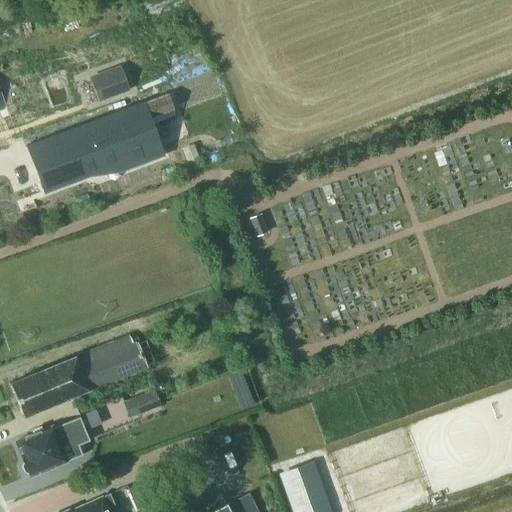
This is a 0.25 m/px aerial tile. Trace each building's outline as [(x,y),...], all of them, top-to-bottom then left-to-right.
[(120,68),(90,79),(98,102),(128,91),(120,68)] [(143,100),(25,146),(26,148),(29,147),(29,148),(31,147),(31,146),(34,145),(40,161),(33,163),(41,183),(42,182),(45,191),(85,176),(114,165),(116,171),(161,155),(141,103),(143,102),(143,100)] [(199,158),(193,144),(182,149),(187,163),(199,158)] [(14,151),(0,155),(0,220),(34,210),(14,151)] [(270,233),(263,214),(250,219),(258,237),(270,233)] [(145,368),(135,344),(132,345),(129,337),(75,358),(75,357),(8,384),(23,418),(89,391),(89,390),(145,368)] [(243,374),(229,379),(233,389),(247,384),(243,374)] [(160,405),(155,391),(125,402),(130,417),(160,405)] [(52,427),(15,442),(22,458),(22,459),(23,461),(22,461),(22,463),(21,466),(24,473),(27,474),(27,475),(29,475),(29,477),(65,462),(66,462),(60,446),(67,443),(75,439),(77,446),(89,441),(79,417),(52,428),(52,427)] [(331,511),(313,462),(278,475),(291,511),(331,511)] [(173,483),(163,487),(173,509),(183,505),(173,483)] [(149,504),(140,484),(128,490),(137,510),(149,504)] [(255,511),(248,496),(227,506),(226,505),(211,511),(255,511)] [(116,511),(109,497),(74,511),(116,511)]
